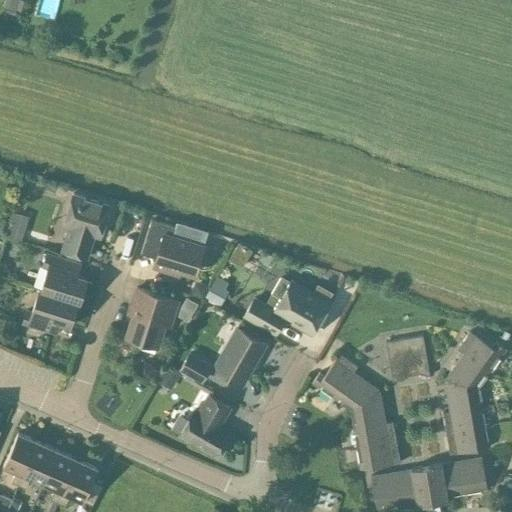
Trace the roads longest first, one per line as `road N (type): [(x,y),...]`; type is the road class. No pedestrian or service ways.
road 1 (residential): [(256,499),(72,424)]
road 2 (residential): [(72,424),(120,265)]
road 3 (residential): [(256,499),(266,428),(305,361)]
